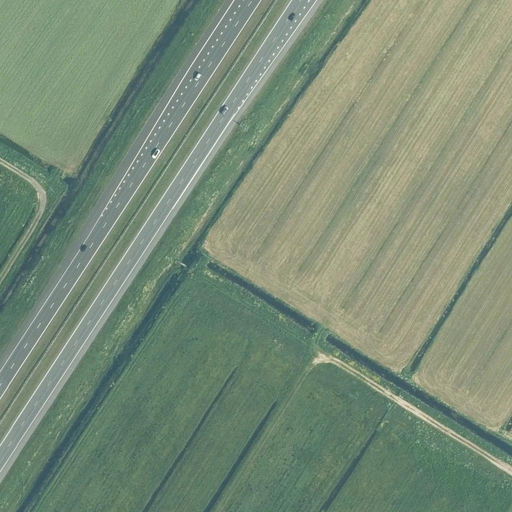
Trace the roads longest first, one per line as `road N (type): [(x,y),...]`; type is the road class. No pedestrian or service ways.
road 1 (motorway): [(0,457),(300,0)]
road 2 (motorway): [(251,0),(0,382)]
road 3 (track): [(196,278),(511,470)]
road 4 (unclassified): [(0,278),(39,204),(38,184),(0,161)]
